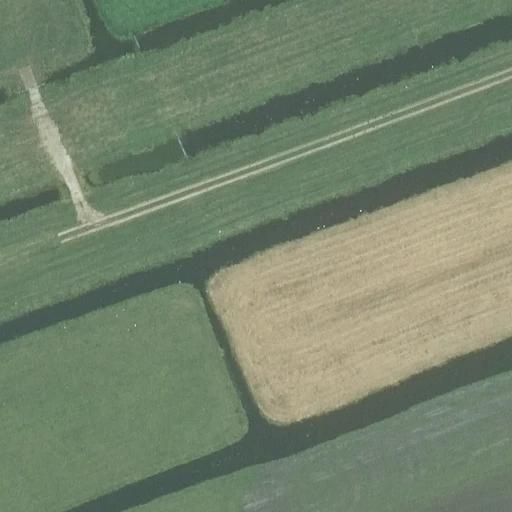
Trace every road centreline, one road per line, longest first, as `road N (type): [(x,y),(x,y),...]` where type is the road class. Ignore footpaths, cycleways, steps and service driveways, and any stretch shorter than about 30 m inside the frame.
road 1 (track): [(91,229),(511,73)]
road 2 (track): [(91,229),(0,18)]
